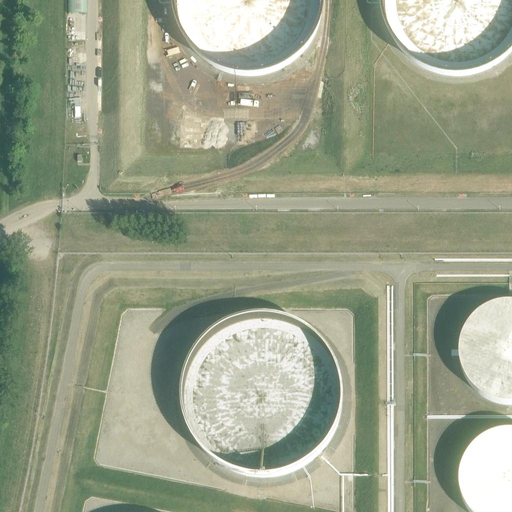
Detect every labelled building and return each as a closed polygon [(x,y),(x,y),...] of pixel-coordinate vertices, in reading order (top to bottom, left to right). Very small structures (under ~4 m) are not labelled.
[(86,0),(67,0),(67,14),(86,15),(86,0)] [(303,53),(320,33),(328,8),(328,0),(176,0),(180,20),(192,42),(210,58),(232,69),(256,72),(281,66),(303,53)] [(507,57),(511,51),(511,0),(383,0),(386,20),(397,41),(414,59),(435,70),(459,74),(485,69),(507,57)] [(484,398),(511,404),(511,301),(488,305),(467,325),(459,351),(464,374),(484,398)] [(222,469),(267,480),(308,466),(332,440),(343,397),(331,357),(301,329),(267,319),(230,326),(204,345),(186,376),(183,411),(196,444),(222,469)] [(469,511),(511,511),(511,430),(486,435),(465,454),(457,480),(462,504),(469,511)]
